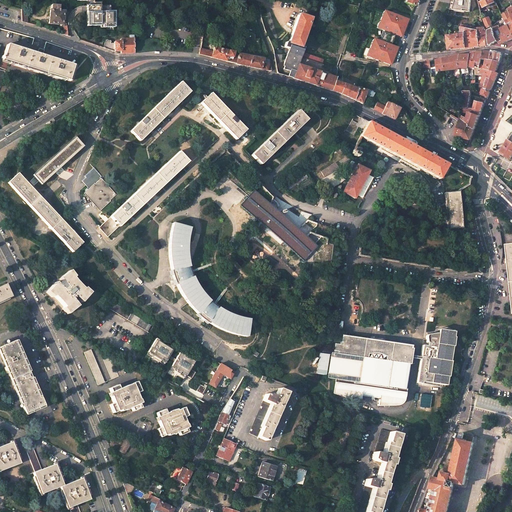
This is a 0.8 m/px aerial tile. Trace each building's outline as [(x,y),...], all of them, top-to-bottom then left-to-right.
[(115,27),(114,11),(111,11),(111,5),(91,5),(90,0),(86,0),(87,5),(87,25),(100,25),(100,24),(104,24),(104,27),(115,27)] [(449,9),(470,12),(471,0),(461,0),(458,0),(453,0),(453,1),(452,4),(451,3),(449,9)] [(59,6),(51,5),(51,10),(50,10),(49,24),(62,25),(64,12),(59,11),(59,6)] [(396,15),(383,11),(379,22),(382,23),(380,29),(384,30),(383,31),(386,32),(384,37),(393,41),(395,34),(400,35),(401,33),(402,28),(404,29),(407,19),(396,15)] [(509,11),(502,14),(503,17),(506,22),(511,32),(511,16),(509,11)] [(309,19),(298,15),(289,43),(286,42),(284,47),(296,51),(302,53),(304,48),(301,47),(309,19)] [(492,22),(489,17),(483,19),(487,29),(493,26),(491,22),(492,22)] [(499,25),(493,27),(493,29),(498,41),(499,44),(507,41),(509,40),(511,38),(511,32),(506,22),(504,23),(506,26),(500,29),(499,25)] [(478,28),(473,27),(473,30),(478,31),(479,40),(487,39),(486,32),(485,28),(478,28)] [(466,34),(466,48),(466,49),(474,47),(480,46),(479,40),(478,31),(473,30),(466,28),(466,34)] [(494,43),(498,41),(493,29),(489,30),(489,32),(490,45),(494,43)] [(460,34),(448,36),(449,50),(458,49),(466,48),(466,34),(460,34)] [(114,43),(110,43),(108,50),(114,51),(114,52),(120,51),(120,53),(121,54),(133,53),(133,41),(133,39),(133,36),(128,36),(129,39),(120,39),(120,42),(114,42),(114,43)] [(343,55),(348,41),(348,40),(344,39),(339,54),(341,54),(343,55)] [(391,45),(391,43),(380,40),(380,41),(373,39),(370,49),(372,49),(371,53),(370,53),(369,57),(391,64),(392,60),(390,60),(392,56),(393,57),(395,52),(397,47),(391,45)] [(214,45),(211,44),(209,51),(200,49),(199,54),(211,57),(214,47),(214,45)] [(73,66),(7,45),(2,60),(68,81),(73,66)] [(234,52),(214,47),(211,57),(226,61),(236,64),(238,55),(233,54),(234,52)] [(298,65),(299,60),(300,57),(302,53),(288,48),(284,60),(282,66),(284,67),(283,69),(288,71),(290,70),(295,72),(297,65),(298,65)] [(487,51),(483,51),(481,59),(487,59),(490,59),(491,52),(487,51)] [(502,54),(491,51),(491,52),(490,59),(500,62),(502,54)] [(474,52),(470,53),(470,55),(469,67),(475,68),(477,52),(474,52)] [(322,59),(303,53),(301,58),(320,64),(322,59)] [(263,59),(239,54),(238,55),(236,64),(241,65),(249,67),(261,69),(262,64),(263,59)] [(465,54),(460,55),(459,61),(459,68),(461,68),(468,68),(469,67),(470,55),(466,55),(466,54),(465,54)] [(445,58),(437,60),(438,67),(435,67),(433,68),(433,73),(438,71),(449,70),(459,68),(459,61),(460,55),(454,56),(447,57),(445,58)] [(301,58),(300,57),(299,60),(298,65),(319,72),(322,65),(320,64),(301,58)] [(490,59),(487,59),(485,65),(485,68),(486,68),(496,72),(498,67),(500,62),(490,59)] [(293,78),(331,91),(335,81),(336,78),(327,75),(327,76),(323,75),(319,74),(319,72),(298,65),(297,65),(295,72),(293,78)] [(338,71),(322,65),(321,68),(334,73),(337,74),(338,71)] [(496,72),(486,68),(484,75),(482,81),(481,83),(486,83),(487,78),(495,81),(497,77),(498,73),(496,72)] [(5,71),(0,69),(0,115),(3,120),(9,116),(0,101),(0,87),(1,86),(5,71)] [(493,85),(495,81),(487,78),(486,83),(481,83),(480,83),(479,87),(483,87),(484,87),(481,95),(487,97),(487,98),(489,94),(491,90),(493,85)] [(357,89),(335,81),(331,91),(340,94),(344,95),(353,100),(357,89)] [(139,140),(188,91),(180,82),(174,88),(130,131),(139,140)] [(367,90),(358,87),(357,89),(353,100),(357,101),(362,104),(367,90)] [(462,107),(462,108),(468,108),(471,92),(464,91),(464,96),(462,107)] [(202,103),(237,139),(248,128),(213,92),(202,103)] [(474,108),(473,114),(480,116),(481,113),(484,103),(475,101),(474,108)] [(385,106),(376,102),(373,109),(381,113),(385,106)] [(399,108),(387,102),(385,106),(381,113),(386,116),(394,120),(399,108)] [(289,117),(273,132),(283,142),(305,120),(296,110),(289,117)] [(461,116),(460,120),(475,129),(478,120),(480,116),(473,114),(469,113),(468,118),(461,115),(461,116)] [(362,129),(363,127),(364,128),(368,122),(361,118),(358,123),(352,120),(346,130),(354,135),(358,127),(362,129)] [(459,123),(455,136),(471,140),(475,129),(460,120),(459,123)] [(439,179),(447,165),(368,122),(364,128),(360,136),(379,146),(381,148),(398,157),(439,179)] [(283,142),(273,132),(251,155),(260,164),(283,142)] [(76,137),(35,174),(44,183),(84,146),(76,137)] [(500,152),(511,160),(511,142),(508,140),(500,152)] [(187,160),(179,151),(110,216),(118,226),(187,160)] [(324,176),(338,168),(334,163),(321,171),(324,176)] [(369,170),(356,164),(342,191),(354,198),(363,180),(369,170)] [(84,193),(99,209),(115,194),(100,177),(101,176),(93,167),(84,176),(85,177),(81,180),(89,188),(84,193)] [(71,254),(83,243),(15,173),(4,183),(71,254)] [(458,192),(444,193),(446,211),(447,220),(448,229),(462,227),(460,209),(458,192)] [(277,214),(253,193),(243,205),(262,222),(260,223),(265,228),(267,226),(283,240),(282,242),(287,246),(288,244),(303,257),(312,246),(305,239),(296,231),(279,216),(277,214)] [(118,226),(110,216),(107,218),(99,227),(108,236),(118,226)] [(179,224),(172,222),(170,232),(168,241),(168,250),(168,258),(170,266),(171,271),(170,271),(174,283),(175,283),(179,290),(184,299),(192,308),(197,313),(196,315),(206,322),(207,321),(214,326),(224,330),(234,333),(242,335),(247,336),(248,328),(244,327),(245,320),(238,319),(233,318),(225,314),(217,310),(209,303),(202,297),(196,288),(192,281),(188,273),(185,264),(184,255),(184,244),(185,236),(186,228),(179,226),(179,224)] [(301,226),(296,231),(305,239),(310,234),(301,226)] [(55,282),(46,292),(52,297),(62,308),(67,314),(77,306),(71,298),(73,296),(81,302),(90,293),(84,288),(83,289),(72,278),(74,277),(69,271),(59,279),(65,287),(62,289),(55,282)] [(0,301),(11,296),(6,284),(0,286),(0,301)] [(152,325),(111,301),(107,307),(148,332),(152,325)] [(511,327),(493,320),(491,325),(511,331),(511,327)] [(438,333),(435,333),(428,334),(426,335),(426,337),(426,342),(427,342),(427,346),(422,345),(416,383),(426,384),(427,382),(435,384),(445,385),(447,376),(448,376),(448,377),(450,361),(449,361),(452,346),(449,345),(450,335),(448,334),(441,333),(438,333)] [(377,406),(397,405),(399,405),(400,404),(401,404),(402,403),(403,402),(403,401),(404,399),(406,385),(409,364),(412,348),(410,348),(411,346),(342,335),(340,342),(339,342),(339,344),(334,343),(334,347),(333,351),(338,351),(337,354),(362,357),(358,382),(336,378),(333,393),(360,401),(361,395),(361,393),(362,389),(375,391),(374,397),(378,398),(377,406)] [(168,356),(173,349),(166,345),(165,346),(161,344),(162,343),(155,339),(147,352),(152,355),(150,357),(159,362),(160,360),(165,362),(167,359),(168,356)] [(39,396),(15,340),(0,346),(0,351),(23,403),(21,404),(26,413),(44,405),(40,396),(39,396)] [(90,350),(84,352),(98,385),(104,382),(90,350)] [(169,368),(184,377),(185,374),(191,378),(195,372),(189,368),(193,361),(179,353),(175,360),(173,363),(169,368)] [(358,382),(362,357),(337,354),(331,353),(327,377),(330,378),(336,378),(358,382)] [(110,357),(103,359),(112,379),(118,376),(110,357)] [(220,364),(208,384),(214,387),(222,374),(230,379),(234,372),(220,364)] [(117,385),(109,388),(111,392),(108,393),(110,397),(111,396),(113,403),(109,405),(113,413),(120,410),(121,411),(131,407),(132,411),(140,407),(139,403),(141,403),(139,399),(138,399),(136,393),(140,391),(136,381),(119,389),(117,385)] [(200,384),(196,391),(202,394),(203,393),(202,392),(204,389),(205,389),(207,386),(205,385),(203,386),(200,384)] [(275,396),(257,437),(266,441),(287,392),(278,388),(275,396)] [(375,391),(362,389),(361,393),(361,395),(374,397),(375,391)] [(419,406),(430,408),(433,395),(421,393),(419,406)] [(263,401),(249,433),(257,437),(275,396),(269,394),(265,394),(262,400),(263,401)] [(221,413),(217,421),(220,422),(225,424),(226,425),(231,413),(228,412),(230,408),(231,409),(232,405),(230,404),(232,401),(229,399),(221,413)] [(164,409),(156,413),(159,420),(158,421),(160,427),(156,429),(160,437),(167,434),(168,435),(178,431),(179,435),(188,432),(186,428),(188,427),(187,423),(186,424),(183,417),(187,416),(184,407),(176,411),(176,409),(166,413),(164,409)] [(374,452),(372,459),(375,461),(381,463),(390,432),(381,429),(375,452),(374,452)] [(376,480),(366,511),(376,511),(383,490),(384,491),(386,484),(385,483),(390,465),(392,465),(394,458),(392,458),(399,434),(390,432),(381,463),(376,480)] [(447,511),(455,482),(464,484),(474,443),(473,442),(474,437),(473,437),(474,436),(473,435),(472,434),(471,433),(469,433),(468,432),(467,433),(465,433),(465,434),(464,434),(464,433),(463,433),(462,433),(461,433),(461,434),(459,439),(453,462),(448,461),(442,475),(442,478),(433,476),(430,488),(428,487),(423,501),(427,503),(426,507),(424,507),(424,509),(420,508),(418,511),(447,511)] [(431,443),(430,449),(435,451),(441,437),(435,435),(431,443)] [(126,438),(119,451),(125,454),(132,441),(126,438)] [(223,438),(216,455),(228,461),(236,444),(223,438)] [(0,446),(0,470),(20,463),(12,442),(0,446)] [(41,469),(30,442),(23,444),(34,472),(41,469)] [(262,463),(258,476),(271,481),(275,467),(262,463)] [(34,472),(33,473),(41,494),(59,487),(63,485),(55,464),(41,469),(34,472)] [(183,467),(177,480),(186,484),(192,471),(183,467)] [(209,472),(205,481),(210,483),(210,485),(215,487),(216,483),(215,483),(218,474),(213,472),(212,473),(209,472)] [(63,485),(59,487),(68,508),(69,507),(77,504),(90,499),(82,478),(63,485)] [(365,486),(357,511),(366,511),(376,480),(370,479),(366,479),(364,486),(365,486)] [(152,482),(148,491),(157,496),(160,490),(159,490),(161,486),(152,482)] [(258,484),(254,496),(265,500),(269,487),(258,484)] [(159,499),(140,490),(138,494),(156,504),(158,500),(159,499)] [(171,511),(174,508),(158,500),(156,504),(154,509),(159,511),(171,511)]
